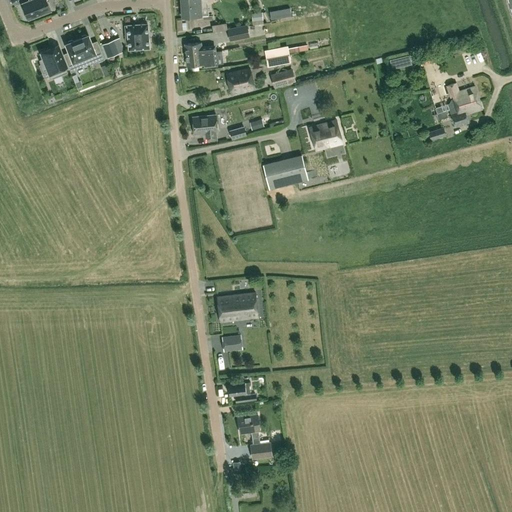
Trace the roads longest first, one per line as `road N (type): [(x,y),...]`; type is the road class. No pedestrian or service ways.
road 1 (residential): [(220,458),(177,168),(165,2)]
road 2 (track): [(0,279),(84,273),(180,187)]
road 3 (residential): [(0,0),(15,39),(99,8),(165,2)]
